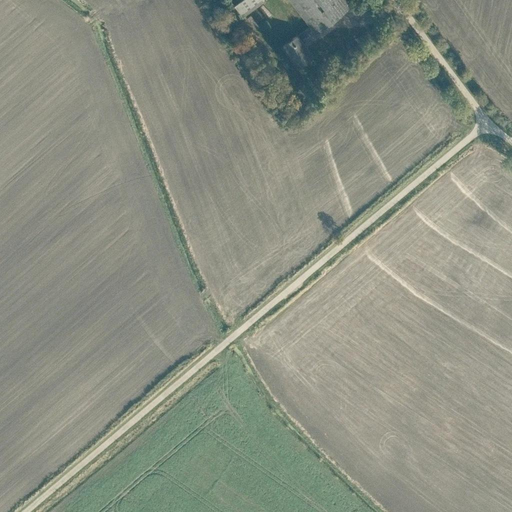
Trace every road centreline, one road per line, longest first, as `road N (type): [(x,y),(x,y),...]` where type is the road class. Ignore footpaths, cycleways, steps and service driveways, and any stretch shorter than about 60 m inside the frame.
road 1 (unclassified): [(485,123),(30,511)]
road 2 (unclassified): [(485,123),(403,0)]
